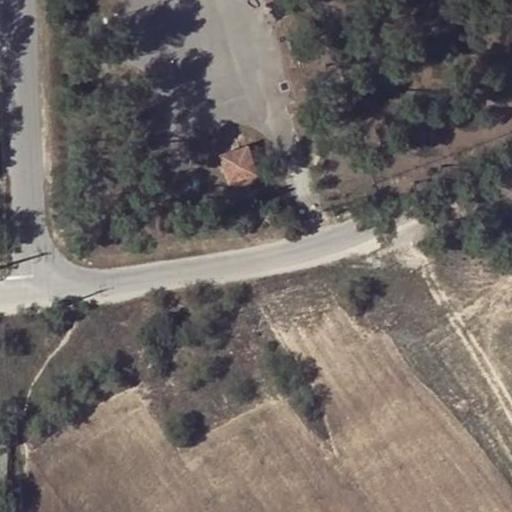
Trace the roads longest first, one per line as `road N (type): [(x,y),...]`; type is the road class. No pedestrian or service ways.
road 1 (unclassified): [(511,166),(341,244),(216,273),(32,300)]
road 2 (unclassified): [(12,0),(32,300)]
road 3 (track): [(511,408),(447,303),(413,236),(410,212)]
